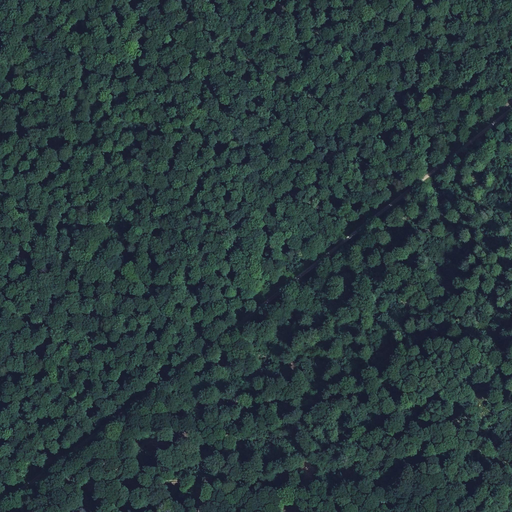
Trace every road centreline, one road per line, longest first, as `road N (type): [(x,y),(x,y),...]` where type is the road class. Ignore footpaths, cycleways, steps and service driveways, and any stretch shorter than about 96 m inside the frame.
road 1 (track): [(243,314),(0,504)]
road 2 (track): [(511,107),(332,250)]
